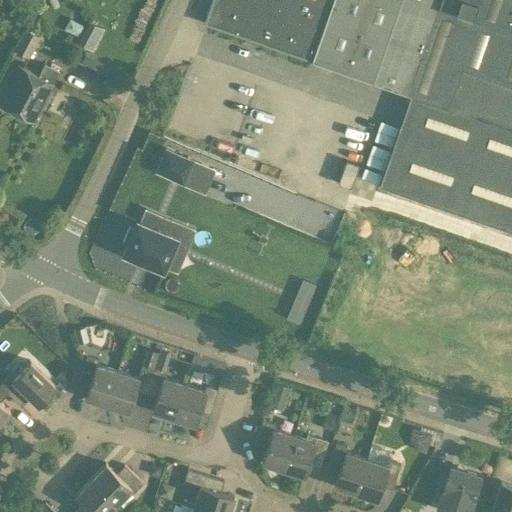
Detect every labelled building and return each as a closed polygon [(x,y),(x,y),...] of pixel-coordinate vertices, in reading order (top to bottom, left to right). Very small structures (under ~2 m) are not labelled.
[(511,0),(210,0),(202,23),(310,60),(408,94),(376,184),(511,231),(511,0)] [(87,19),(80,43),(97,47),(104,24),(87,19)] [(29,57),(39,35),(24,28),(13,50),(29,57)] [(44,63),(38,75),(17,64),(0,96),(0,103),(33,120),(52,83),(51,82),(57,71),(44,63)] [(365,176),(378,180),(381,168),(380,167),(386,147),(374,144),(365,176)] [(168,148),(159,171),(184,181),(194,159),(168,148)] [(358,164),(345,159),(337,183),(350,187),(358,164)] [(124,243),(121,251),(161,268),(175,235),(135,218),(131,226),(127,225),(121,241),(124,243)] [(302,320),(316,281),(303,276),(289,316),(302,320)] [(147,348),(142,364),(153,367),(158,351),(147,348)] [(188,364),(222,375),(226,362),(192,352),(188,364)] [(117,369),(95,362),(97,358),(86,355),(78,380),(89,383),(85,397),(106,404),(117,369)] [(8,375),(0,383),(0,385),(7,393),(21,405),(29,397),(37,404),(55,385),(29,360),(12,378),(8,375)] [(117,369),(106,404),(127,411),(134,389),(145,392),(153,367),(142,364),(138,376),(117,369)] [(153,367),(145,392),(156,396),(152,410),(173,417),(184,382),(163,376),(165,371),(164,371),(154,368),(153,367)] [(184,382),(173,417),(194,423),(199,409),(209,413),(217,388),(206,385),(205,389),(184,382)] [(0,420),(9,411),(0,402),(0,399),(7,393),(0,385),(0,420)] [(293,434),(273,427),(274,423),(262,419),(254,444),(265,448),(261,461),(282,468),(293,434)] [(428,450),(434,432),(416,427),(411,445),(428,450)] [(305,437),(293,434),(282,468),(303,475),(308,461),(319,465),(327,440),(306,433),(305,437)] [(366,457),(346,450),(347,446),(334,442),(327,467),(338,471),(334,485),(355,492),(366,457)] [(386,464),(366,457),(355,492),(376,498),(380,484),(391,488),(399,463),(387,459),(386,464)] [(89,479),(115,504),(129,489),(133,492),(142,483),(123,465),(115,474),(104,463),(89,479)] [(449,465),(442,488),(440,487),(434,508),(446,511),(470,511),(475,498),(473,497),(480,475),(449,465)] [(223,480),(199,472),(187,468),(183,481),(199,485),(192,505),(212,511),(227,511),(233,495),(219,491),(223,480)] [(107,511),(115,504),(89,479),(73,495),(84,505),(77,511),(107,511)] [(511,511),(511,484),(501,481),(490,511),(511,511)]
